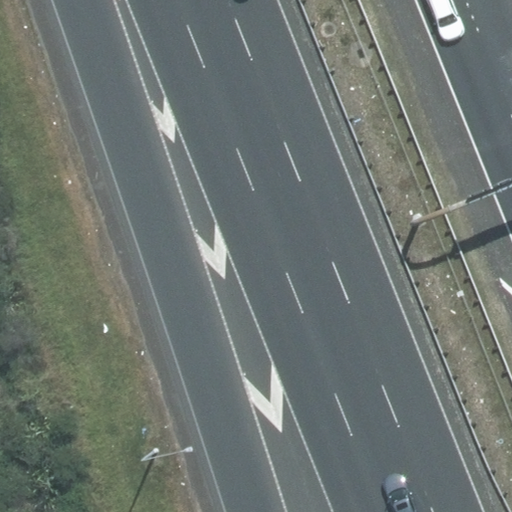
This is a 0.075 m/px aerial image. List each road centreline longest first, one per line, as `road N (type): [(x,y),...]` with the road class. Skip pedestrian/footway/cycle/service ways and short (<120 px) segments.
road 1 (motorway): [(430,511),(226,0)]
road 2 (motorway): [(247,511),(94,0)]
road 3 (motorway): [(466,0),(511,114)]
